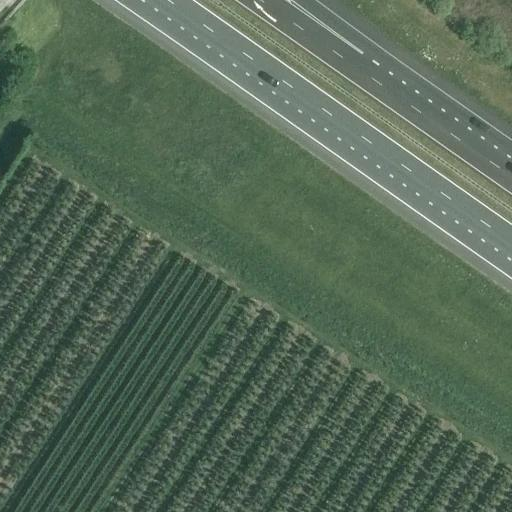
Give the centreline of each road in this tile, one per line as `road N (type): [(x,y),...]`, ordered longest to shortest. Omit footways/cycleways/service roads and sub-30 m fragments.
road 1 (motorway): [(168,0),(511,240)]
road 2 (motorway): [(511,178),(359,72)]
road 3 (motorway): [(359,72),(257,0)]
